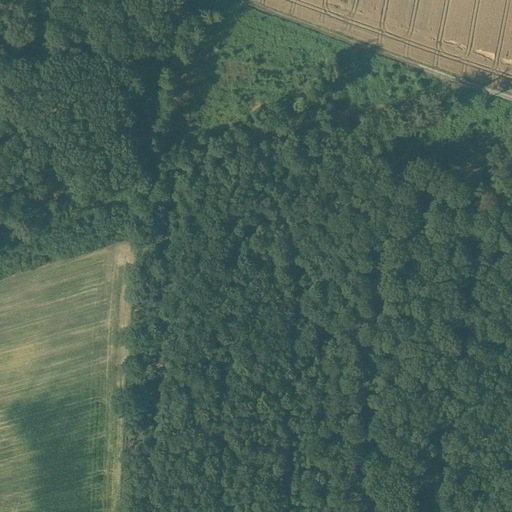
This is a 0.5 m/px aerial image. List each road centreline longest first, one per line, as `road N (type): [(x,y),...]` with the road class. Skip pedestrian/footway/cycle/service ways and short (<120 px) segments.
road 1 (track): [(227,0),(511,99)]
road 2 (track): [(0,46),(172,44),(183,0)]
